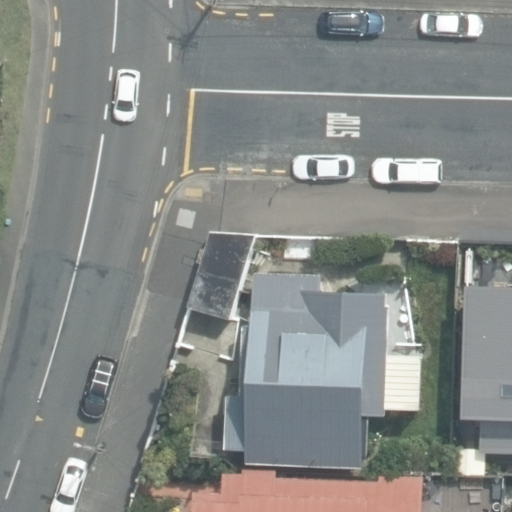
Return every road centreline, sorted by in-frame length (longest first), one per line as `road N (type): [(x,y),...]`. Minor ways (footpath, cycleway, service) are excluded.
road 1 (residential): [(112,85),(68,313),(0,511)]
road 2 (tertiary): [(112,85),(511,100)]
